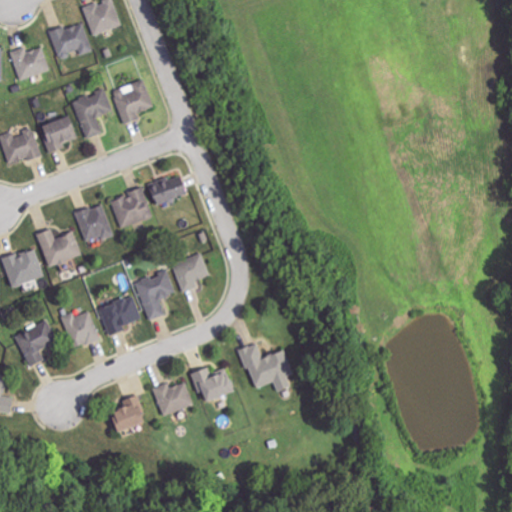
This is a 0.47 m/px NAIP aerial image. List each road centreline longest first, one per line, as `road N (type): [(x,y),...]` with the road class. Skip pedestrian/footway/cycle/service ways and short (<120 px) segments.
road 1 (residential): [(136,0),(239,262),(238,298),(218,325),(84,381),(61,404)]
road 2 (residential): [(0,205),(188,132)]
